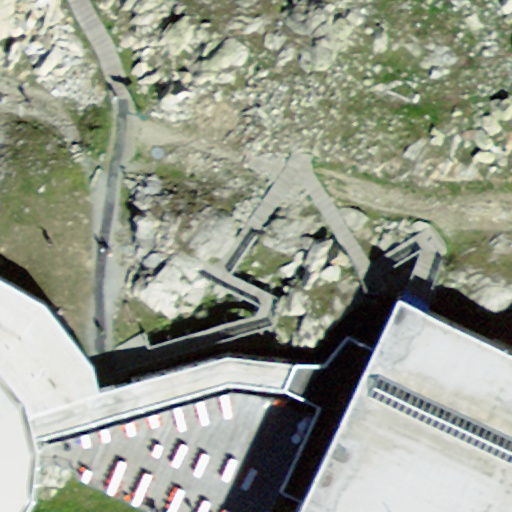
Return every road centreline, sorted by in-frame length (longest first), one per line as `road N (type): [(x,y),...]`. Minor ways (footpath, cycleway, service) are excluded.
road 1 (track): [(118,388),(100,329),(105,203),(120,123)]
road 2 (track): [(511,215),(452,217),(300,166)]
road 3 (track): [(120,123),(123,106),(75,0)]
